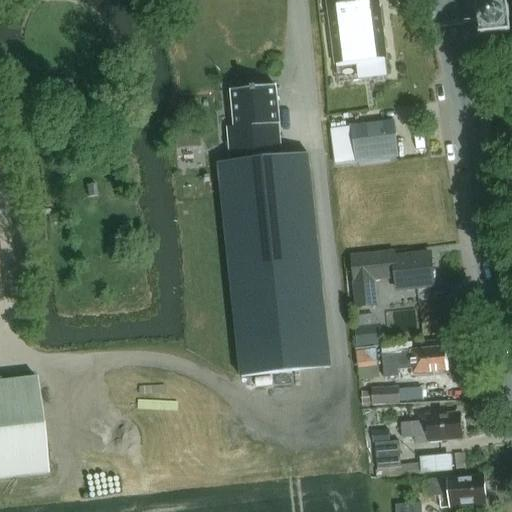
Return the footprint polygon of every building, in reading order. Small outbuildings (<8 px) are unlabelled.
[(382,29),(385,28),(384,19),(381,18),(378,0),(327,0),(336,65),(386,59),(382,29)] [(495,9),(480,10),(483,39),(498,37),(511,35),(511,34),(509,7),(495,9)] [(228,131),(232,165),(282,159),(278,127),(279,127),(275,89),(231,94),(235,131),(228,131)] [(395,122),(351,128),(355,161),(399,155),(395,122)] [(355,161),(351,128),(332,130),(336,163),(355,161)] [(241,378),(331,368),(308,156),(282,159),(232,165),(219,167),(241,378)] [(97,184),(87,186),(88,195),(89,199),(99,197),(97,184)] [(396,258),(396,253),(369,256),(371,281),(395,278),(396,291),(435,286),(434,284),(437,282),(436,272),(433,271),(431,254),(396,258)] [(369,256),(350,258),(354,291),(356,310),(374,308),(371,281),(369,256)] [(380,324),(355,327),(357,346),(383,343),(380,324)] [(446,361),(447,358),(447,354),(445,352),(444,349),(411,352),(412,354),(382,356),(384,379),(398,378),(397,371),(413,369),(414,376),(428,375),(431,374),(447,372),(446,361)] [(36,379),(0,383),(0,479),(46,475),(43,452),(36,379)] [(370,391),(371,407),(399,405),(398,390),(370,391)] [(443,441),(462,439),(461,426),(459,424),(458,415),(441,416),(441,414),(426,416),(426,422),(402,424),(403,440),(428,438),(428,444),(441,443),(443,441)] [(399,442),(375,444),(378,470),(401,468),(399,442)] [(423,471),(455,470),(454,454),(422,456),(423,471)] [(465,506),(486,504),(484,478),(461,480),(460,478),(431,481),(432,498),(448,496),(449,509),(463,508),(465,506)]
